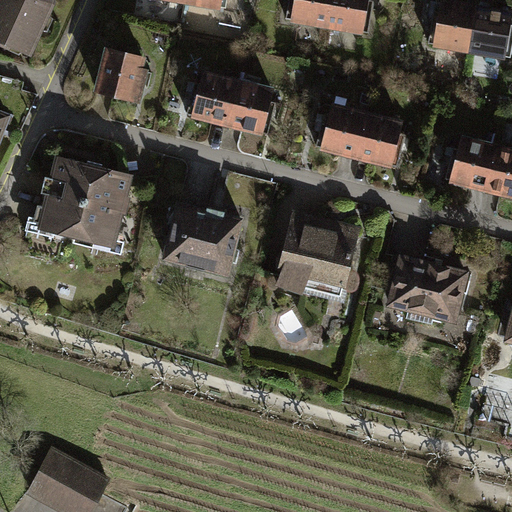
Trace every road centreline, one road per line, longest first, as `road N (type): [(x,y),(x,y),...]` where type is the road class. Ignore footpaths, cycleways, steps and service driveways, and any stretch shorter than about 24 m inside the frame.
road 1 (residential): [(39,111),(511,232)]
road 2 (residential): [(39,111),(87,0)]
